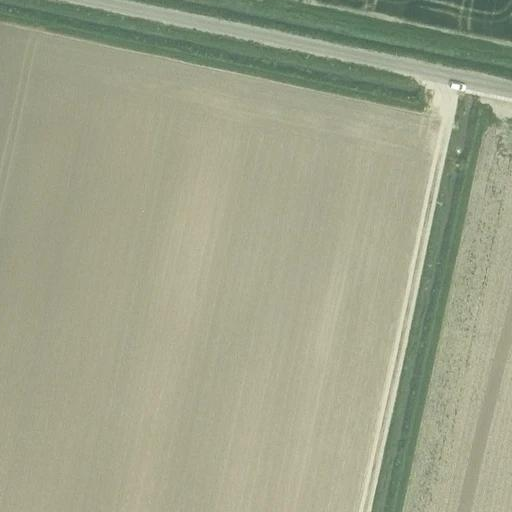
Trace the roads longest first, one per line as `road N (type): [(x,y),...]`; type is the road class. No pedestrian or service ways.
road 1 (track): [(457,78),(365,511)]
road 2 (unclassified): [(511,89),(85,0)]
